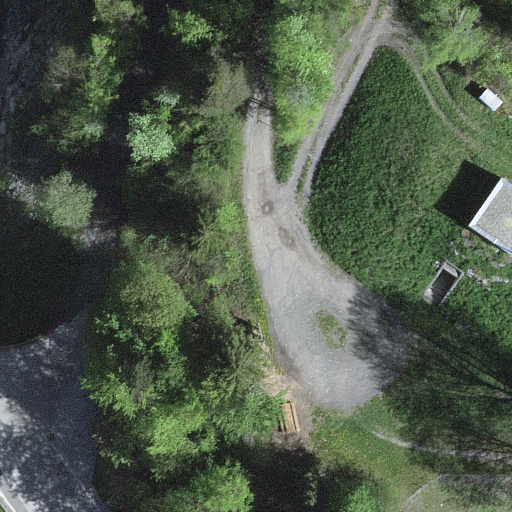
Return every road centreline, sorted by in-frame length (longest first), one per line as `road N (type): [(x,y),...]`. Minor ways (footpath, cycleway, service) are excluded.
road 1 (track): [(160,0),(68,308),(37,485)]
road 2 (track): [(242,263),(233,219),(262,0)]
